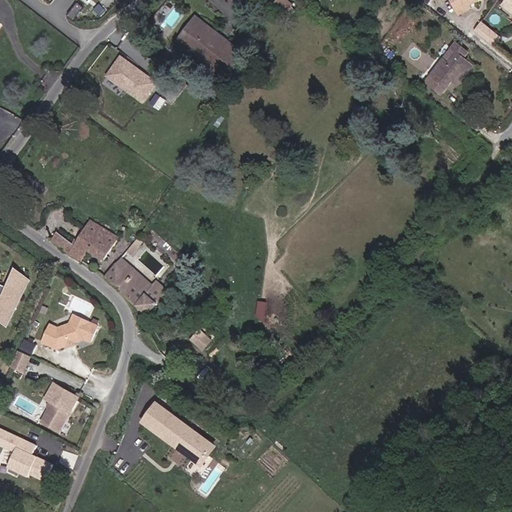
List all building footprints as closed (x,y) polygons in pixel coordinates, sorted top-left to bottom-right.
[(291,8),(281,0),(280,0),(274,8),(284,16),(291,8)] [(469,5),(478,0),(449,0),(458,15),(471,8),(469,5)] [(511,0),(504,0),(501,5),(510,12),(511,9),(511,0)] [(104,10),(99,5),(93,11),(99,16),(104,10)] [(239,50),(192,15),(178,34),(225,69),(239,50)] [(493,33),(479,22),(472,30),(491,45),(495,39),(492,36),(493,33)] [(457,82),(473,63),(463,55),(468,49),(456,39),(451,45),(457,49),(448,60),(443,56),(425,79),(430,83),(434,78),(444,86),(451,77),(457,82)] [(154,82),(120,55),(106,73),(140,100),(154,82)] [(444,86),(434,78),(430,83),(439,91),(444,86)] [(93,220),(70,255),(79,260),(88,248),(105,259),(119,239),(93,220)] [(169,292),(156,281),(148,291),(116,265),(107,278),(137,304),(149,316),(169,292)] [(14,320),(34,278),(21,272),(15,286),(2,281),(5,276),(0,273),(0,300),(6,304),(1,314),(14,320)] [(259,300),(257,318),(266,318),(268,301),(259,300)] [(84,326),(87,320),(79,316),(75,325),(80,327),(84,326)] [(96,343),(104,327),(87,320),(84,326),(80,327),(75,325),(63,329),(55,325),(47,342),(62,350),(71,346),(73,344),(76,342),(79,344),(89,340),(96,343)] [(205,351),(215,340),(203,327),(192,338),(205,351)] [(37,354),(41,346),(30,340),(25,349),(37,354)] [(27,372),(35,356),(22,351),(15,366),(27,372)] [(63,429),(81,395),(57,381),(49,397),(57,401),(55,404),(53,405),(45,420),(63,429)] [(191,424),(159,402),(147,419),(178,442),(191,424)] [(188,449),(201,431),(191,424),(178,442),(188,449)] [(41,445),(1,428),(0,430),(0,443),(19,452),(12,467),(33,476),(34,473),(50,480),(58,463),(49,459),(48,461),(41,458),(42,456),(37,454),(41,445)] [(203,459),(216,441),(201,431),(188,449),(203,459)]
